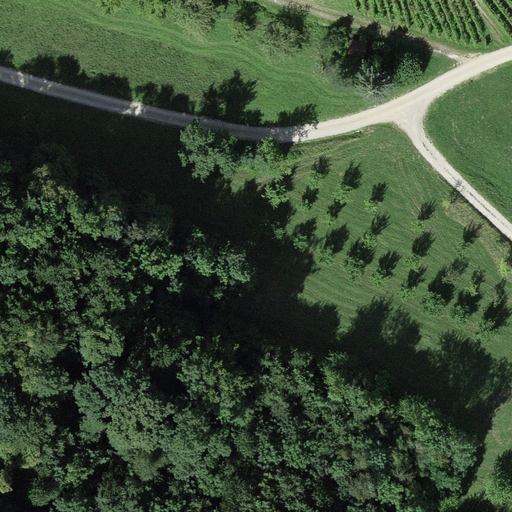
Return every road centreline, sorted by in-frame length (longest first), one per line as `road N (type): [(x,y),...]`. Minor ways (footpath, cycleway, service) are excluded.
road 1 (track): [(0,75),(212,133),(270,137),(412,108)]
road 2 (track): [(511,238),(436,163),(412,108),(511,52)]
road 3 (track): [(271,0),(482,65)]
